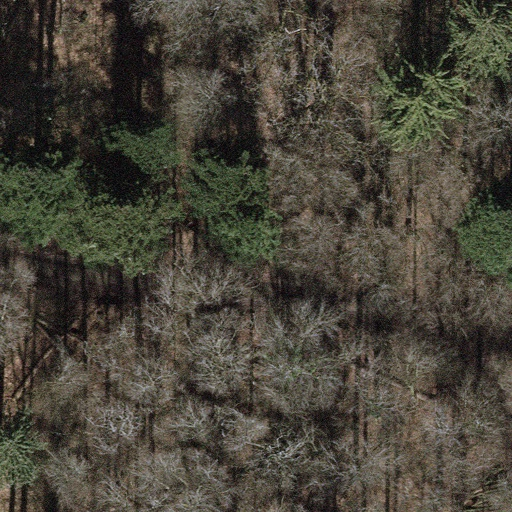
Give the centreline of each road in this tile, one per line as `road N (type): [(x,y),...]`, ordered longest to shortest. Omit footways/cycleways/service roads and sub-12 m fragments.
road 1 (track): [(0,257),(160,301),(511,317)]
road 2 (track): [(511,436),(468,313)]
